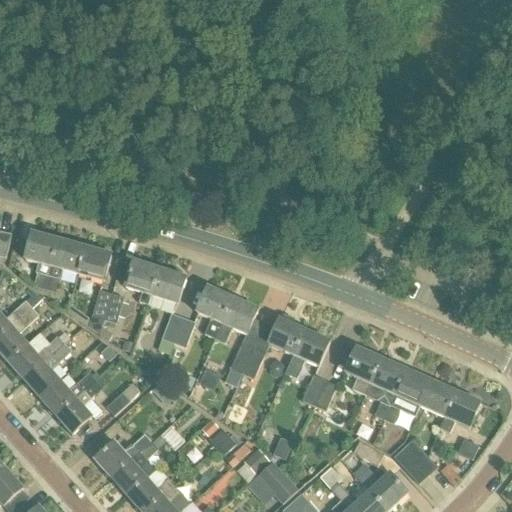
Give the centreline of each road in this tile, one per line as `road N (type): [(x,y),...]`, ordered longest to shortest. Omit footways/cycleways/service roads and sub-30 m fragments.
road 1 (secondary): [(511,365),(265,263),(0,189)]
road 2 (residential): [(81,511),(0,421)]
